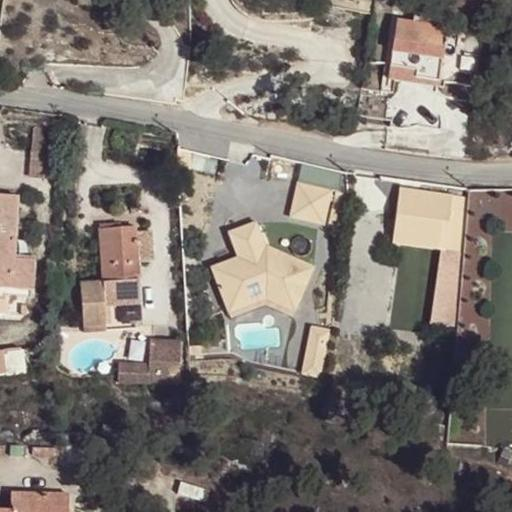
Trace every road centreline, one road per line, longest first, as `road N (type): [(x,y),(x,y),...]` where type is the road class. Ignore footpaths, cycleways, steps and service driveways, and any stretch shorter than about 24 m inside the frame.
road 1 (residential): [(0,100),(439,173),(511,172)]
road 2 (unknown): [(372,162),(369,260),(397,295)]
